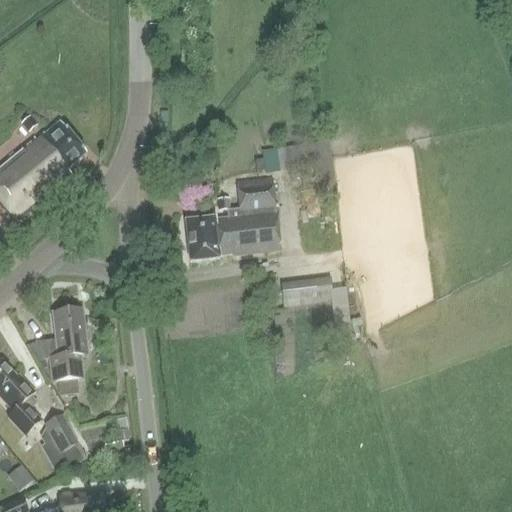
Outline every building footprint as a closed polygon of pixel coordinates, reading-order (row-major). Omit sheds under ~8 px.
[(30,119),(22,125),(30,134),(38,128),(30,119)] [(36,142),(0,168),(0,204),(17,225),(73,179),(68,172),(87,156),(60,124),(45,137),(44,136),(36,142)] [(276,152),(263,153),(266,173),(315,167),(315,174),(316,174),(318,191),(319,202),(337,199),(334,171),(330,144),(294,148),(285,150),(285,152),(276,154),(276,152)] [(256,175),(265,174),(264,162),(254,163),(256,175)] [(232,259),(281,253),(273,181),(236,185),(239,211),(230,212),(229,200),(218,202),(219,214),(227,214),(227,221),(216,222),(216,220),(184,224),(189,265),(222,262),(222,256),(231,254),(232,259)] [(331,280),(281,286),(284,311),(334,305),(331,280)] [(53,384),(59,384),(61,398),(78,396),(76,382),(77,381),(74,359),(88,357),(82,312),(53,316),(59,361),(51,361),(53,384)] [(0,395),(1,396),(0,396),(0,400),(14,414),(8,420),(25,438),(41,422),(24,405),(34,395),(18,378),(17,380),(1,364),(0,365),(0,395)] [(62,418),(44,428),(46,431),(60,456),(78,446),(62,418)] [(119,444),(105,446),(106,453),(124,450),(123,444),(129,443),(127,431),(117,433),(119,444)] [(25,473),(12,483),(20,493),(33,483),(25,473)] [(82,497),(63,500),(58,500),(59,511),(106,511),(104,496),(83,499),(82,497)] [(28,511),(23,500),(0,510),(0,511),(28,511)]
